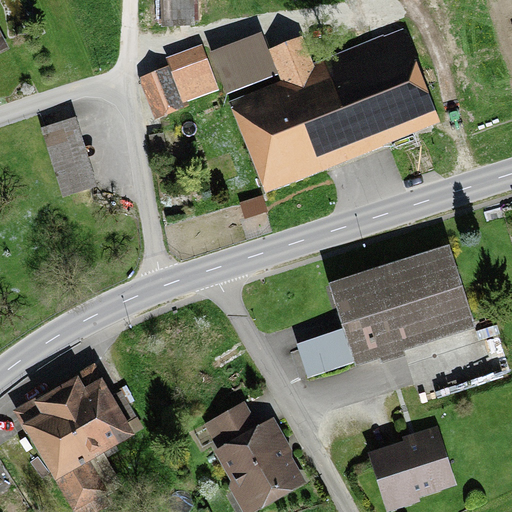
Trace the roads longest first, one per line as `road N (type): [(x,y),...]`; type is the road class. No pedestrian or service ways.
road 1 (secondary): [(160,286),(511,173)]
road 2 (residential): [(160,286),(128,80)]
road 3 (secondary): [(0,376),(85,320),(160,286)]
road 4 (residential): [(0,117),(128,80)]
